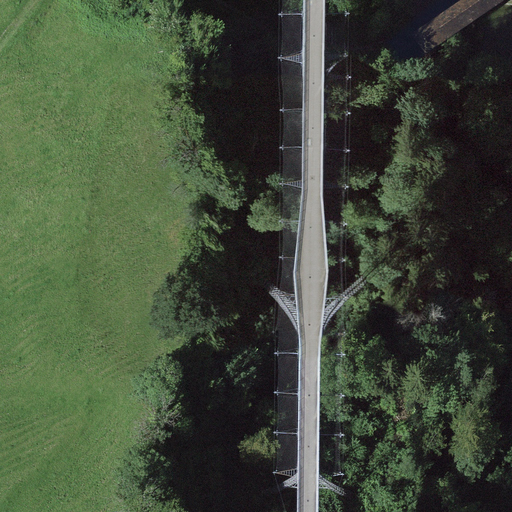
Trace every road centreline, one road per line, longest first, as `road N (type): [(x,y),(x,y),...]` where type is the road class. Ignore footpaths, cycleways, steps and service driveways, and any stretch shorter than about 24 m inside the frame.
road 1 (residential): [(315,0),(308,511)]
road 2 (track): [(216,0),(272,32),(399,59),(488,0)]
